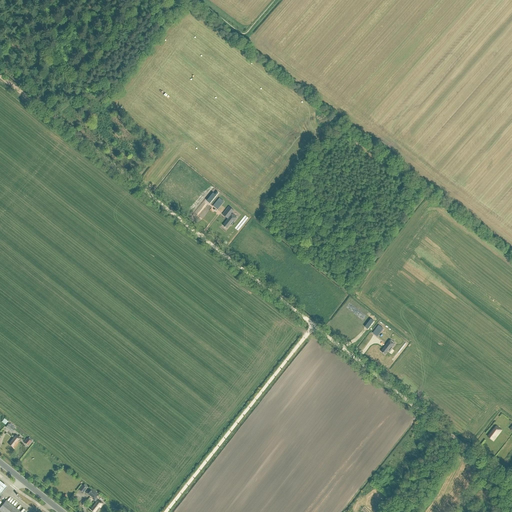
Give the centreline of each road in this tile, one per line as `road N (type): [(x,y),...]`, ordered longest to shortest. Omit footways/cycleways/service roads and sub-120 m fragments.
road 1 (track): [(313,326),(55,119)]
road 2 (track): [(511,483),(313,326)]
road 3 (track): [(313,326),(165,511)]
